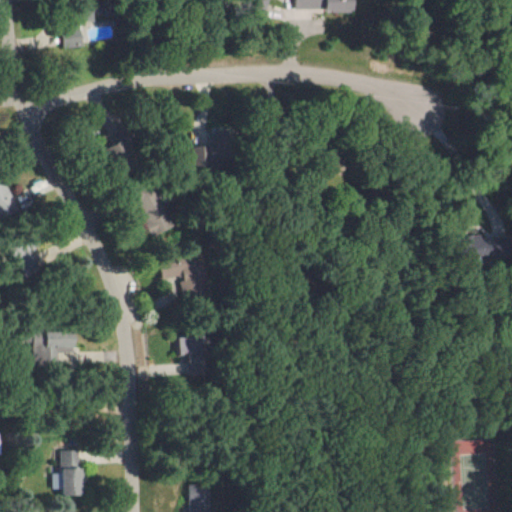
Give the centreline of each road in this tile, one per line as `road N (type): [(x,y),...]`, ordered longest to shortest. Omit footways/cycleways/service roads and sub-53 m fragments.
road 1 (residential): [(133,511),(130,354),(116,291),(26,111),(7,0)]
road 2 (residential): [(26,111),(114,86),(241,73)]
road 3 (residential): [(241,73),(327,76),(421,106)]
